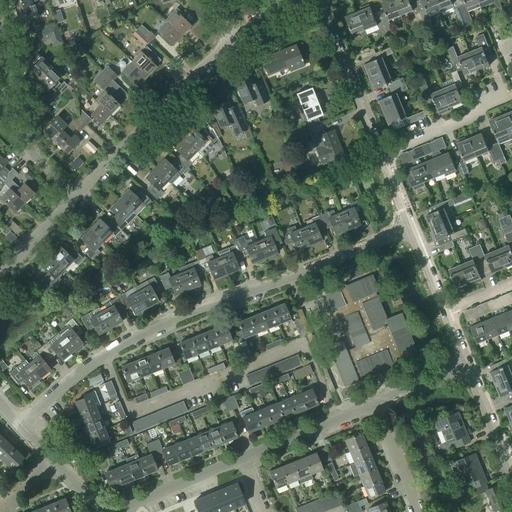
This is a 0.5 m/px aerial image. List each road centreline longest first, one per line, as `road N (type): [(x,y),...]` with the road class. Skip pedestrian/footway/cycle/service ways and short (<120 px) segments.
road 1 (residential): [(22,428),(113,349),(411,229)]
road 2 (residential): [(73,198),(237,36)]
road 3 (residential): [(382,154),(317,0)]
road 4 (residential): [(243,460),(374,404)]
road 5 (residential): [(511,103),(382,154)]
road 6 (residential): [(127,511),(243,460)]
road 7 (residential): [(73,198),(30,150),(4,97)]
